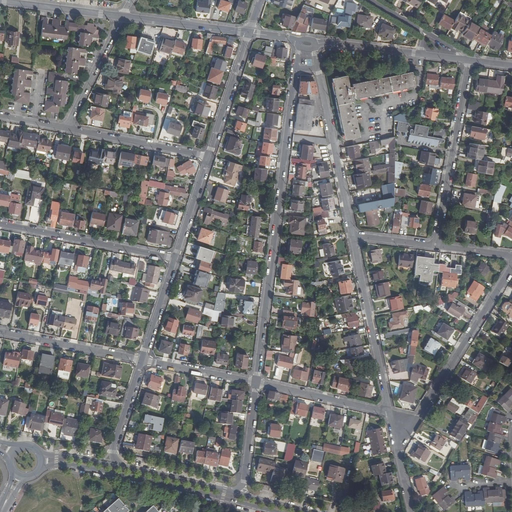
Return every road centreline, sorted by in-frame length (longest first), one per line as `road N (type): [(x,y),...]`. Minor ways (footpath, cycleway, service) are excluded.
road 1 (residential): [(295,68),(256,382)]
road 2 (secondary): [(40,468),(97,470),(269,511)]
road 3 (residential): [(392,431),(419,416),(511,267)]
road 4 (residential): [(435,245),(470,60)]
road 5 (residential): [(387,413),(353,235)]
road 6 (residential): [(0,224),(175,259)]
road 7 (residential): [(353,235),(318,68)]
road 8 (residential): [(209,157),(65,129)]
road 9 (residential): [(0,332),(142,360)]
road 10 (residential): [(256,382),(387,413)]
road 11 (residential): [(209,157),(248,33)]
road 12 (tertiary): [(122,17),(248,33)]
road 13 (residential): [(65,129),(122,17)]
road 14 (tertiary): [(0,1),(122,17)]
road 15 (residential): [(256,382),(243,482),(225,491)]
